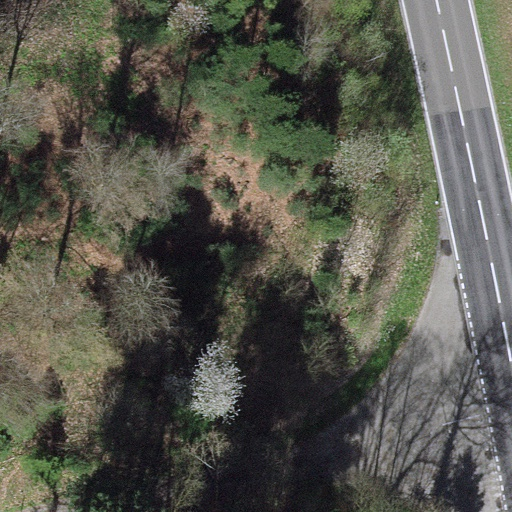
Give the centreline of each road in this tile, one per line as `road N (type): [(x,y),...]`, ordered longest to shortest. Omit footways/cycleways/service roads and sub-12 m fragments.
road 1 (track): [(511,408),(0,495)]
road 2 (primary): [(511,371),(436,0)]
